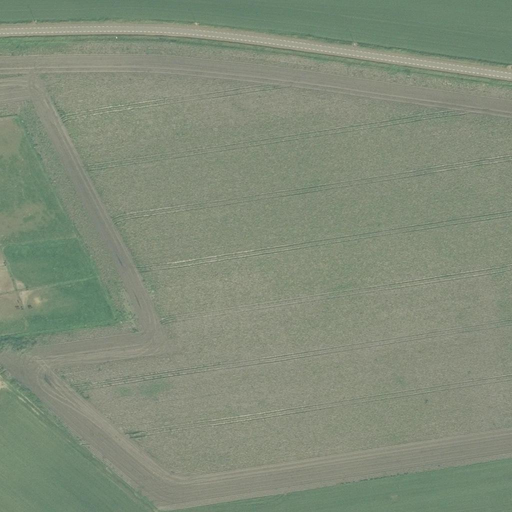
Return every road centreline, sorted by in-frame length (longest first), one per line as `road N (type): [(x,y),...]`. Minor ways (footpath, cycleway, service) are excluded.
road 1 (tertiary): [(511,76),(186,32),(0,31)]
road 2 (track): [(0,379),(153,511)]
